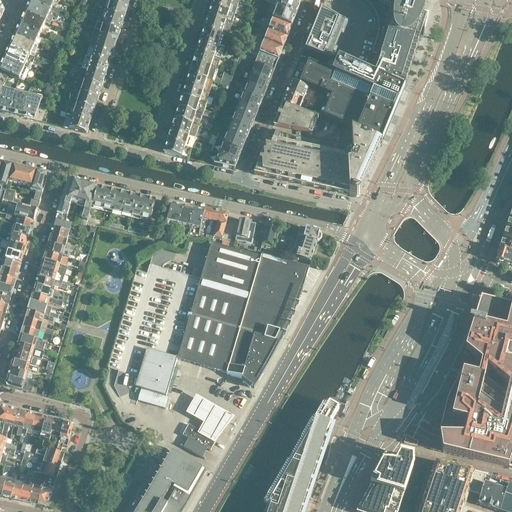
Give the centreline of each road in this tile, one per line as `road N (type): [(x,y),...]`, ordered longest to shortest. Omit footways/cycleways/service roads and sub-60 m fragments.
road 1 (residential): [(60,166),(359,236)]
road 2 (secondary): [(330,511),(458,269)]
road 3 (secondary): [(429,289),(364,403),(329,511)]
road 4 (secondary): [(462,0),(378,203)]
road 5 (secondary): [(400,197),(488,3)]
road 6 (residential): [(0,367),(60,166)]
road 7 (residential): [(242,180),(315,0)]
road 8 (residential): [(63,511),(60,497),(85,421),(0,395)]
road 9 (residential): [(201,0),(154,157)]
road 10 (secondary): [(202,511),(284,372)]
road 11 (secondary): [(359,236),(284,372)]
road 12 (secondary): [(284,372),(370,243)]
road 13 (residential): [(95,143),(140,0)]
road 14 (residential): [(378,203),(353,208),(242,180)]
